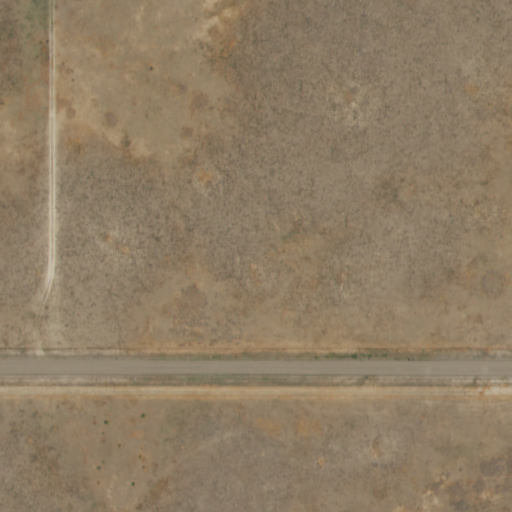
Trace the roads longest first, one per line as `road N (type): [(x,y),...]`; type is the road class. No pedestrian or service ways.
road 1 (residential): [(511,381),(0,380)]
road 2 (track): [(72,381),(73,0)]
